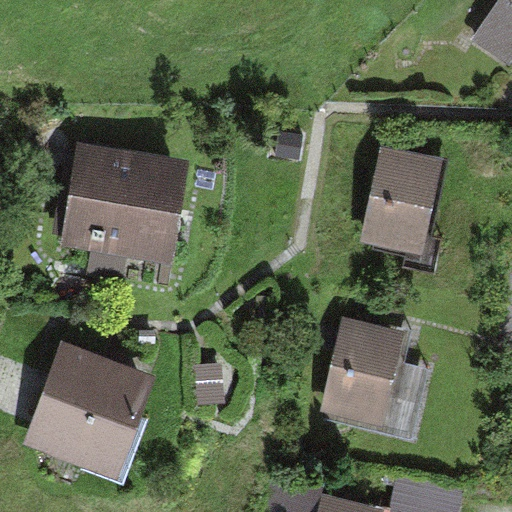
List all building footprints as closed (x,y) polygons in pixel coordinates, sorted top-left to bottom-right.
[(511,0),(493,0),(470,35),(507,61),(511,53),(511,0)] [(77,136),(58,241),(170,258),(187,155),(77,136)] [(358,239),(421,249),(444,154),(379,141),(358,239)] [(339,313),(319,408),(381,422),(404,325),(339,313)] [(59,337),(21,440),(115,477),(155,371),(59,337)] [(314,511),(319,494),(306,492),(308,478),(282,477),(279,511),(314,511)] [(394,485),(388,511),(454,511),(460,487),(394,485)] [(314,511),(385,511),(387,505),(320,489),(319,494),(314,511)]
